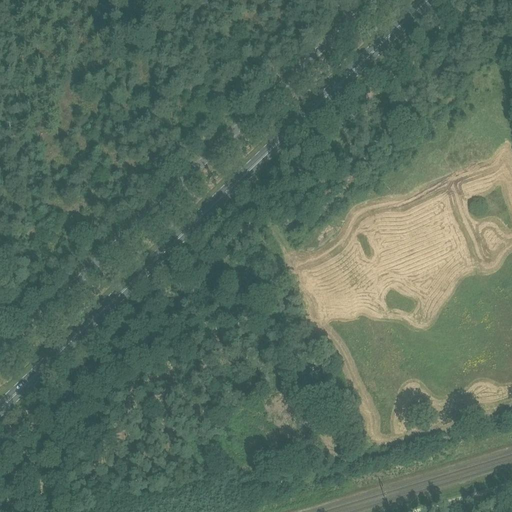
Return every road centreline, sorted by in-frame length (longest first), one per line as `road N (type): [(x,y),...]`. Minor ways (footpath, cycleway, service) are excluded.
road 1 (primary): [(0,408),(430,0)]
road 2 (unclassified): [(0,354),(372,0)]
